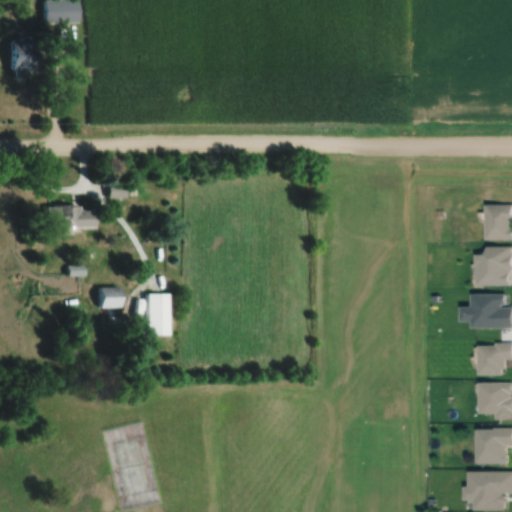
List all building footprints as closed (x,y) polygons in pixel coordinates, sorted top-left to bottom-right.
[(41,0),(41,22),(77,22),(76,0),(41,0)] [(7,70),(29,70),(29,41),(7,41),(7,70)] [(122,185),(106,186),(107,198),(123,198),(122,185)] [(511,204),(487,205),(487,240),(511,239),(511,204)] [(92,207),(51,207),(51,228),(92,228),(92,207)] [(511,247),(487,247),(487,255),(478,255),(478,286),(511,285),(511,247)] [(97,288),(115,288),(116,304),(97,305),(97,288)] [(145,333),(144,292),(164,292),(165,332),(145,333)] [(511,358),(511,343),(480,344),(480,374),(506,374),(506,359),(511,358)] [(511,428),(478,428),(478,463),(508,463),(508,445),(511,444),(511,428)]
